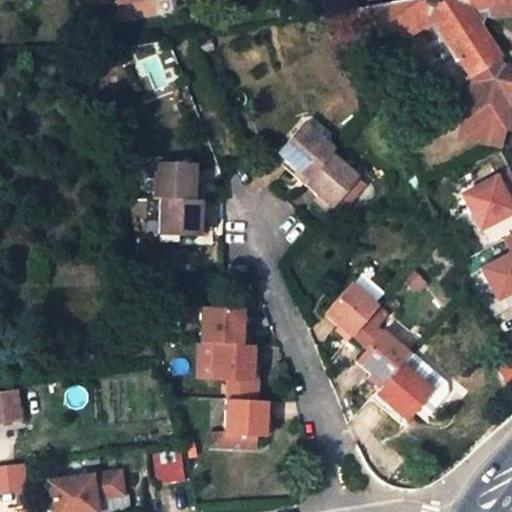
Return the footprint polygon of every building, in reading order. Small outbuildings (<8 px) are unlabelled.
[(397,43),(432,20),(468,75),(473,72),(479,81),(470,87),(460,138),(501,146),(505,126),(511,127),(511,76),(511,78),(492,74),(486,64),(497,56),(478,26),(482,15),(497,20),(511,16),(511,0),(405,0),(361,8),(380,38),(390,31),(397,43)] [(332,13),(362,65),(387,49),(380,38),(361,8),(340,11),(332,13)] [(380,38),(387,49),(397,43),(390,31),(380,38)] [(492,74),(511,78),(511,76),(511,59),(497,56),(486,64),(492,74)] [(303,183),(329,155),(333,150),(303,124),(275,158),(303,183)] [(336,201),(356,178),(329,155),(303,183),(318,197),(315,201),(327,211),(336,201)] [(193,166),(154,165),(152,200),(156,200),(159,200),(185,201),(198,201),(199,182),(193,182),(193,166)] [(505,193),(511,209),(511,208),(511,183),(507,170),(492,175),(499,195),(505,193)] [(489,175),(448,194),(467,235),(508,216),(489,175)] [(346,210),(365,187),(356,178),(336,201),(346,210)] [(185,201),(159,200),(158,235),(203,237),(203,222),(198,222),(198,201),(185,201)] [(511,236),(462,258),(483,306),(511,293),(511,236)] [(351,284),(323,316),(349,338),(366,318),(375,308),(376,306),(351,284)] [(226,345),(246,346),(246,327),(241,327),(241,310),(202,309),(201,344),(213,345),(226,345)] [(365,351),(381,332),(366,318),(349,338),(365,351)] [(381,332),(365,351),(355,362),(381,385),(400,363),(407,354),(381,332)] [(246,346),(226,345),(213,345),(212,380),(227,381),(250,382),(256,382),(256,367),(250,367),(251,346),(246,346)] [(440,379),(409,352),(409,353),(407,354),(400,363),(430,391),(440,379)] [(430,391),(400,363),(381,385),(374,393),(404,420),(416,407),(430,391)] [(511,368),(510,364),(498,370),(504,383),(511,378),(511,368)] [(428,417),(447,394),(446,384),(440,379),(430,391),(416,407),(428,417)] [(227,381),(226,400),(240,401),(249,401),(250,382),(227,381)] [(0,424),(18,422),(14,393),(0,395),(0,424)] [(225,436),(269,437),(269,423),(263,423),(264,401),(255,401),(249,401),(240,401),(226,400),(225,436)] [(180,452),(150,456),(154,486),(184,482),(180,452)] [(0,493),(22,491),(19,467),(0,469),(0,493)] [(52,511),(129,511),(127,472),(51,477),(52,511)]
